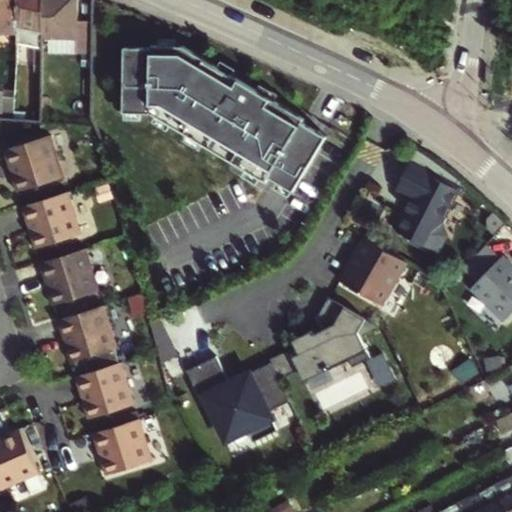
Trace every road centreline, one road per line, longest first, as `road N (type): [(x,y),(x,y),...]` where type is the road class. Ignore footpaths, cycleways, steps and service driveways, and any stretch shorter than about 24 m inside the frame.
road 1 (residential): [(393,96),(305,265),(212,307)]
road 2 (tertiary): [(186,0),(393,96)]
road 3 (residential): [(439,125),(464,73),(477,0)]
road 4 (unknown): [(9,362),(43,388),(76,465)]
